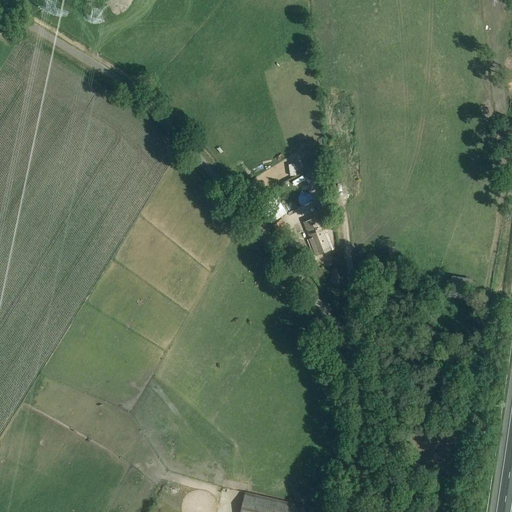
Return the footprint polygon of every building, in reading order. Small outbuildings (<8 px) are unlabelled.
[(308,180),(326,177),(323,154),(305,157),(308,180)] [(299,166),(287,171),(290,179),(302,174),(299,166)] [(328,180),(322,180),(323,194),(330,194),(328,180)] [(270,193),(256,204),(267,218),(276,211),(273,206),(277,202),(270,193)] [(318,255),(331,250),(324,233),(327,232),(321,217),(305,224),(318,255)] [(287,243),(294,238),(287,229),(290,228),(283,218),(274,225),(287,243)] [(306,511),(308,506),(246,492),(241,511),(306,511)]
